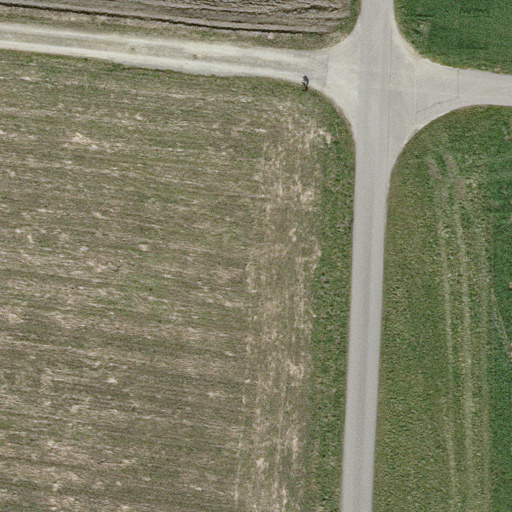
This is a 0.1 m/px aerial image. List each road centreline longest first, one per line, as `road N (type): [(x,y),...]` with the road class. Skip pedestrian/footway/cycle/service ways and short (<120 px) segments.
road 1 (track): [(511,89),(0,39)]
road 2 (track): [(367,0),(345,511)]
